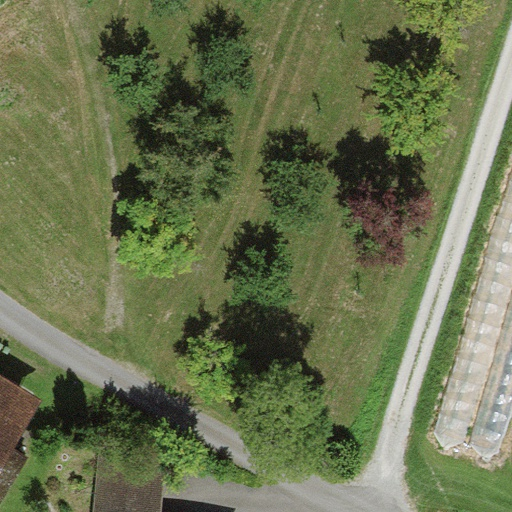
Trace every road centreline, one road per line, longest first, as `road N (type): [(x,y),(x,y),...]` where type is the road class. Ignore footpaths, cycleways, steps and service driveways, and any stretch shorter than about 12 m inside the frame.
road 1 (track): [(377,511),(380,463),(511,50)]
road 2 (track): [(364,511),(32,339),(0,313)]
road 3 (track): [(67,0),(111,177),(113,381)]
